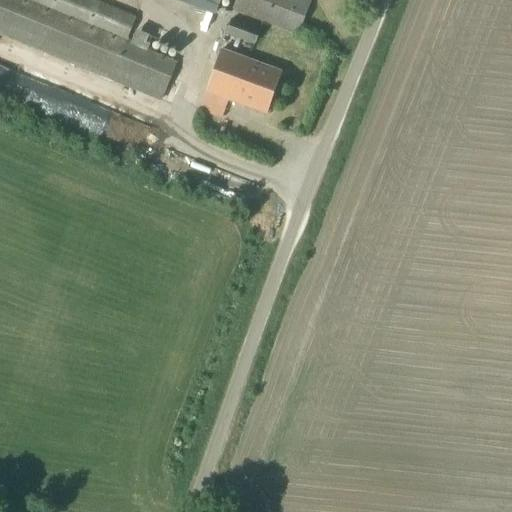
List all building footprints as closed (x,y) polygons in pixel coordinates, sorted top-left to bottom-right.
[(0,0),(0,36),(161,102),(177,63),(173,61),(173,60),(127,41),(136,18),(91,0),(0,0)] [(173,0),(216,16),(221,0),(173,0)] [(299,36),(311,0),(235,0),(231,10),(299,36)] [(254,46),(260,30),(232,20),(226,35),(254,46)] [(268,113),(282,72),(221,51),(207,91),(199,112),(222,120),(229,99),(268,113)]
